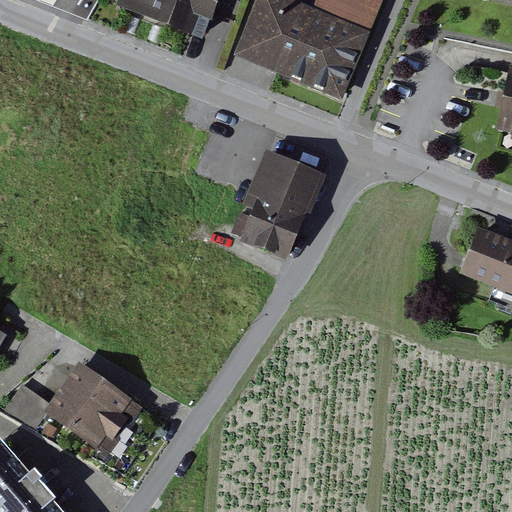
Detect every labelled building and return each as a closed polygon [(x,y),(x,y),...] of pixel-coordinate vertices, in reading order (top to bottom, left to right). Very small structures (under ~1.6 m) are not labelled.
[(212,0),(126,0),(124,8),(199,36),(212,0)] [(319,10),(295,0),(264,0),(240,57),(343,100),(372,33),(319,10)] [(386,0),(323,0),(319,10),(372,33),(386,0)] [(326,171),(272,152),(242,234),(296,253),(326,171)] [(236,194),(154,157),(122,226),(172,249),(192,204),(224,219),(236,194)] [(511,239),(484,229),(469,268),(511,284),(511,239)] [(0,377),(25,339),(0,322),(0,377)] [(146,403),(83,362),(51,410),(114,451),(146,403)] [(37,427),(52,399),(22,383),(7,410),(37,427)] [(63,511),(4,442),(0,445),(0,511),(63,511)]
